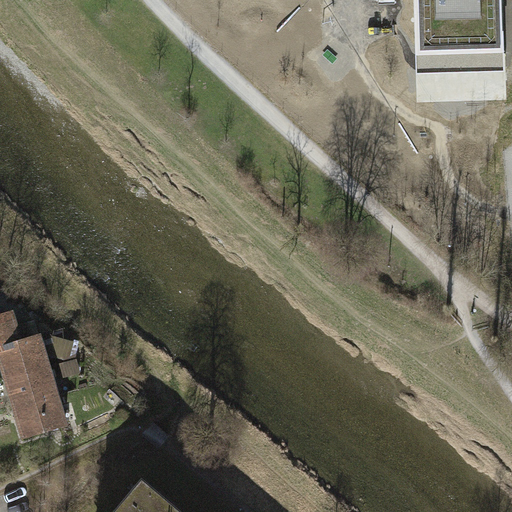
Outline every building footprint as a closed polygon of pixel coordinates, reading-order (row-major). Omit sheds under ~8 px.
[(420,0),(424,53),(505,52),(502,0),(420,0)] [(417,72),(415,26),(407,26),(406,6),(379,8),(383,74),(417,72)] [(0,349),(20,344),(9,309),(1,311),(0,311),(0,349)] [(0,349),(0,359),(6,379),(47,366),(39,338),(20,344),(0,349)] [(6,379),(14,407),(56,394),(47,366),(6,379)] [(65,424),(56,394),(14,407),(23,436),(65,424)] [(182,511),(141,477),(111,511),(182,511)]
